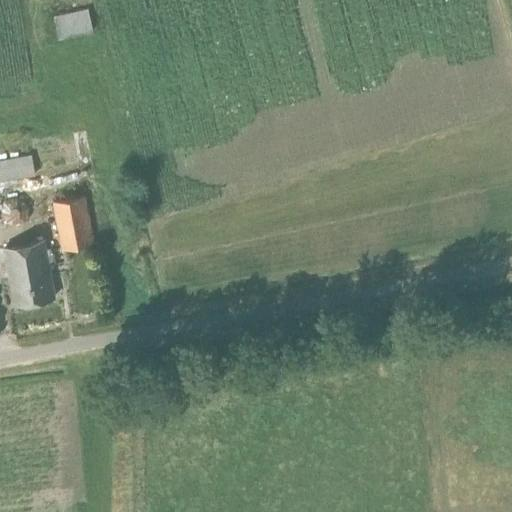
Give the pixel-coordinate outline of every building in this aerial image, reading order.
[(58,34),(93,25),(88,6),(53,15),(58,34)] [(0,178),(35,172),(31,154),(0,159),(0,178)] [(65,247),(95,243),(87,196),(57,201),(65,247)] [(0,212),(0,225),(18,223),(16,210),(0,212)] [(15,303),(55,295),(45,240),(5,248),(15,303)]
